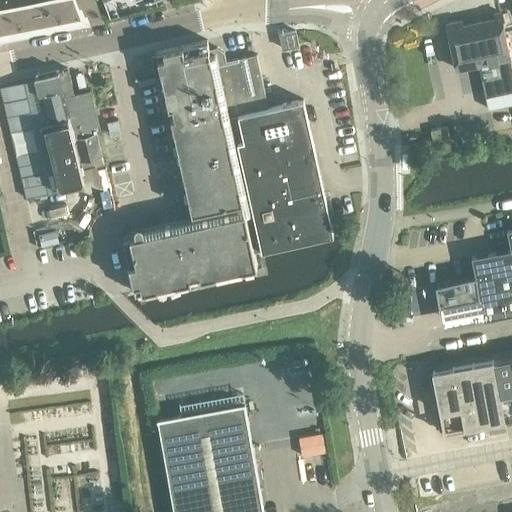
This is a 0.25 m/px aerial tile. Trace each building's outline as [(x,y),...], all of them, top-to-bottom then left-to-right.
[(462,20),(446,23),(456,69),(480,63),(490,108),(511,102),(511,59),(504,22),(501,11),(493,12),(494,15),(463,22),(462,20)] [(282,48),(299,45),(296,29),(279,32),(282,48)] [(133,235),(131,230),(129,227),(126,226),(124,228),(123,231),(124,237),(136,291),(258,264),(255,250),(334,233),(303,99),(269,107),(257,54),(227,61),(225,52),(218,47),(210,49),(208,40),(157,51),(195,221),(170,227),(133,235)] [(1,85),(0,87),(0,95),(25,197),(85,183),(82,169),(104,164),(96,132),(101,131),(91,90),(75,94),(68,67),(1,85)] [(118,119),(108,121),(111,134),(120,132),(118,119)] [(448,126),(431,129),(434,141),(450,137),(448,126)] [(476,275),(436,282),(444,322),(447,321),(483,314),(511,308),(511,225),(507,227),(511,246),(472,254),(476,275)] [(511,355),(494,359),(494,358),(432,370),(444,431),(505,419),(511,417),(511,355)] [(182,413),(157,417),(174,511),(264,511),(244,402),(243,394),(181,405),(182,413)] [(301,432),(306,462),(329,458),(324,429),(301,432)]
